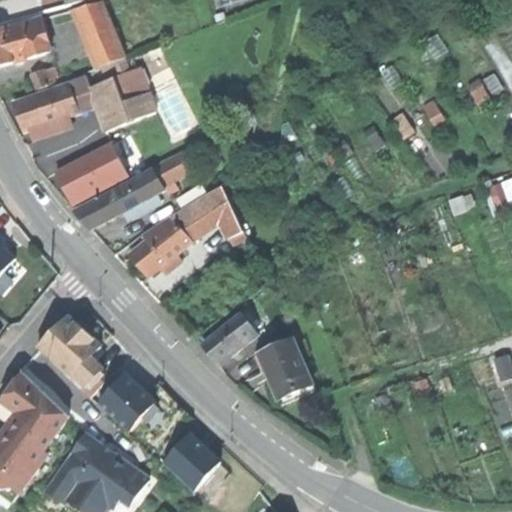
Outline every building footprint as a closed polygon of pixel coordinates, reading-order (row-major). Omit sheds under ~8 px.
[(6,0),(0,2),(6,22),(43,12),(39,0),(6,0)] [(104,2),(73,11),(75,17),(80,15),(102,68),(128,59),(104,2)] [(0,65),(53,51),(44,19),(0,30),(0,65)] [(102,68),(108,83),(118,80),(134,74),(128,59),(102,68)] [(134,74),(118,80),(126,103),(151,94),(143,71),(134,74)] [(35,76),(40,90),(50,86),(48,80),(45,72),(35,76)] [(56,78),(48,80),(50,86),(58,83),(56,78)] [(88,78),(72,84),(76,95),(92,89),(88,78)] [(108,83),(92,89),(76,95),(83,113),(99,107),(108,132),(159,114),(151,94),(126,103),(118,80),(108,83)] [(22,118),(27,133),(49,125),(70,117),(83,113),(76,95),(72,84),(17,104),(22,118)] [(73,126),(70,117),(49,125),(52,134),(73,126)] [(75,207),(131,178),(113,144),(57,173),(75,207)] [(132,183),(142,203),(160,194),(168,190),(158,170),(132,183)] [(93,228),(129,210),(142,203),(132,183),(78,211),(87,221),(93,228)] [(224,187),(211,195),(215,204),(230,237),(245,231),(224,187)] [(164,203),(160,194),(142,203),(129,210),(134,219),(164,203)] [(208,197),(187,210),(197,223),(215,204),(208,197)] [(187,210),(176,217),(195,242),(206,234),(197,223),(187,210)] [(176,217),(146,235),(150,240),(134,252),(142,264),(151,275),(195,242),(176,217)] [(247,237),(245,231),(230,237),(233,243),(247,237)] [(0,272),(19,248),(0,232),(0,272)] [(250,311),(245,315),(260,334),(263,338),(289,318),(265,287),(243,303),(250,311)] [(212,355),(220,365),(260,334),(245,315),(205,346),(212,355)] [(40,348),(72,378),(91,358),(101,347),(86,333),(70,317),(40,348)] [(272,376),(281,399),(315,384),(295,338),(262,353),(272,376)] [(72,378),(85,390),(97,378),(104,371),(91,358),(72,378)] [(162,401),(130,372),(102,403),(134,431),(162,401)] [(0,492),(13,503),(51,455),(46,451),(72,417),(27,373),(5,401),(24,415),(8,435),(0,445),(0,492)] [(227,459),(194,431),(167,462),(200,490),(227,459)] [(84,438),(47,491),(65,504),(67,500),(83,511),(105,511),(111,504),(117,508),(128,494),(138,501),(152,481),(120,458),(111,460),(101,453),(102,451),(93,445),(84,438)]
